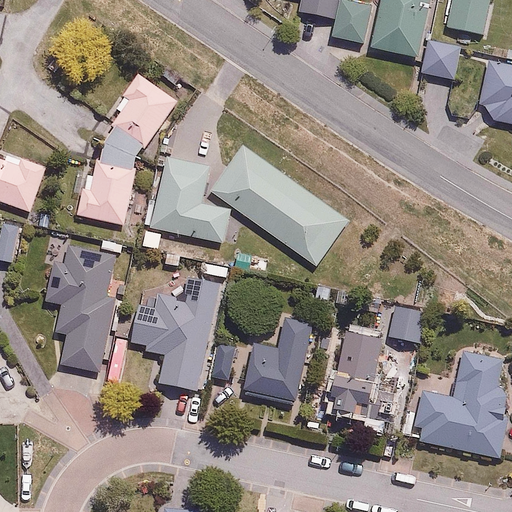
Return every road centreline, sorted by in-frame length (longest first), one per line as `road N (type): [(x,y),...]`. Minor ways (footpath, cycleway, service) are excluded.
road 1 (residential): [(61,511),(91,464),(157,443),(475,511)]
road 2 (residential): [(511,216),(181,0)]
